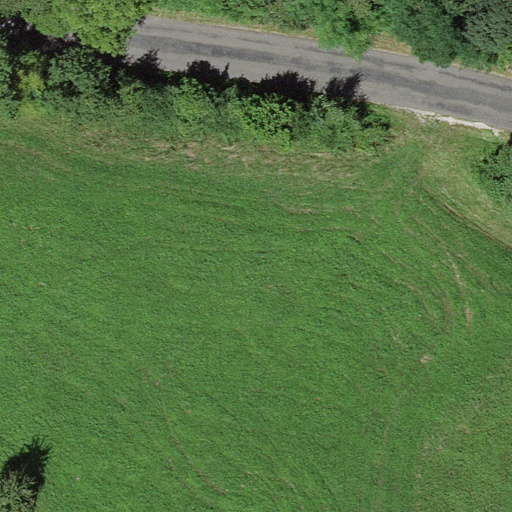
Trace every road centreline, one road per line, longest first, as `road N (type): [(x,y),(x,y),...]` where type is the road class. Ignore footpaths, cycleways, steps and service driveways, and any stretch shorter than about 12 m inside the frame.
road 1 (unclassified): [(0,16),(511,106)]
road 2 (track): [(425,89),(435,169),(511,242)]
